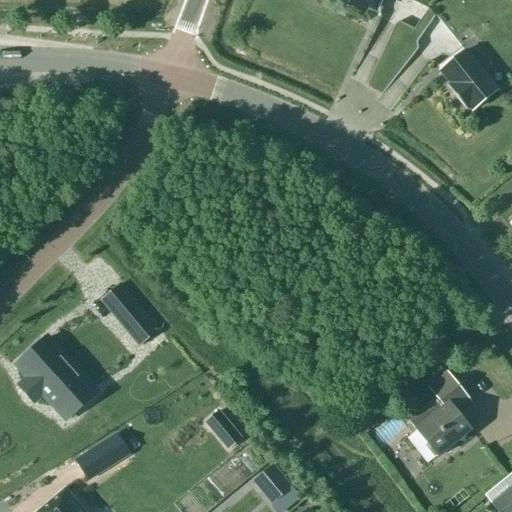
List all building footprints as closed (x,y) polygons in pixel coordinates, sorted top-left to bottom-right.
[(354,0),(375,10),(380,0),(354,0)] [(440,70),(460,94),(456,97),(467,110),(470,107),(472,110),(497,90),(465,50),(440,70)] [(133,300),(114,316),(139,346),(158,330),(133,300)] [(47,338),(17,365),(28,378),(20,384),(29,394),(28,395),(34,403),(43,395),(60,413),(68,405),(74,412),(88,399),(82,393),(90,385),(47,338)] [(436,397),(407,419),(416,430),(437,457),(471,430),(471,429),(469,430),(454,412),(469,400),(448,374),(429,389),(436,397)] [(218,411),(206,422),(228,449),(241,439),(218,411)] [(118,434),(76,460),(87,478),(129,452),(118,434)] [(287,486),(270,466),(254,479),(271,499),(287,486)] [(511,511),(511,473),(511,472),(483,495),(492,504),(498,511),(511,511)] [(86,511),(65,486),(34,511),(86,511)]
